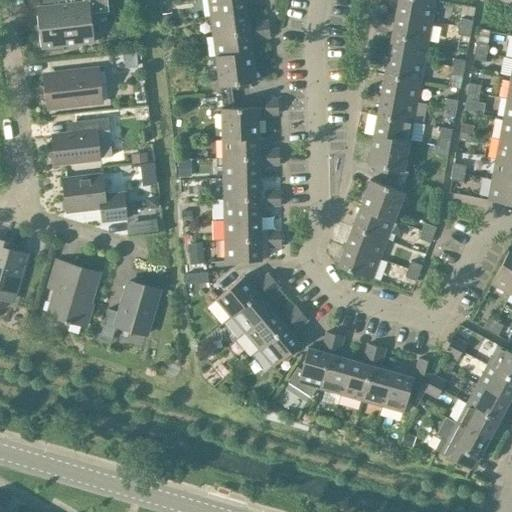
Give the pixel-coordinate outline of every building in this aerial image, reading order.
[(45,48),(45,52),(63,49),(63,45),(94,42),(90,13),(108,11),(107,0),(39,0),(40,6),(36,7),(38,23),(33,27),(39,35),(41,48),(45,48)] [(207,0),(210,16),(246,11),(244,0),(207,0)] [(398,0),(395,15),(431,21),(435,0),(434,0),(398,0)] [(210,16),(213,36),(249,31),(246,11),(210,16)] [(392,35),(428,41),(431,21),(395,15),(392,35)] [(459,26),(471,29),(472,20),(460,18),(459,26)] [(255,22),(256,30),(269,28),(268,21),(255,22)] [(457,35),(469,37),(471,29),(459,26),(457,35)] [(256,30),(257,38),(270,36),(269,28),(256,30)] [(213,36),(215,56),(252,51),(249,31),(213,36)] [(388,55),(424,61),(428,41),(392,35),(388,55)] [(475,51),(486,53),(488,45),(476,43),(475,51)] [(215,56),(221,97),(233,96),(231,84),(256,81),(252,51),(215,56)] [(473,59),(485,62),(486,53),(475,51),(473,59)] [(384,75),(420,81),(424,61),(388,55),(384,75)] [(451,67),(463,69),(465,60),(453,58),(451,67)] [(450,75),(462,77),(463,69),(451,67),(450,75)] [(49,74),(53,108),(101,102),(97,68),(49,74)] [(380,95),(416,101),(420,81),(384,75),(380,95)] [(467,91),(479,93),(480,85),(469,83),(467,91)] [(466,99),(477,102),(479,93),(467,91),(466,99)] [(377,115),(413,122),(416,101),(380,95),(377,115)] [(221,108),(222,138),(258,137),(258,107),(234,107),(233,96),(221,97),(222,108),(221,108)] [(444,107),(456,109),(457,101),(445,98),(444,107)] [(265,99),(265,107),(278,106),(278,99),(265,99)] [(503,119),(511,120),(511,99),(506,99),(503,119)] [(265,107),(265,114),(278,114),(278,106),(265,107)] [(442,115),(454,117),(456,109),(444,107),(442,115)] [(373,135),(409,141),(413,122),(377,115),(373,135)] [(52,135),(55,164),(100,158),(100,157),(112,156),(107,117),(76,121),(77,132),(52,135)] [(499,139),(511,141),(511,120),(503,119),(499,139)] [(460,131),(471,134),(473,125),(461,123),(460,131)] [(458,140),(470,142),(471,134),(460,131),(458,140)] [(395,179),(406,181),(408,171),(404,170),(409,141),(373,135),(367,164),(397,170),(395,179)] [(222,138),(222,158),(259,157),(258,137),(222,138)] [(437,147),(448,149),(450,141),(438,138),(437,147)] [(495,159),(511,161),(511,141),(499,139),(495,159)] [(435,155),(447,157),(448,149),(437,147),(435,155)] [(266,149),(266,157),(279,157),(279,149),(266,149)] [(222,158),(223,178),(259,177),(259,157),(222,158)] [(266,157),(266,165),(279,164),(279,157),(266,157)] [(492,179),(511,182),(511,161),(495,159),(492,179)] [(452,171),(464,174),(466,165),(454,163),(452,171)] [(451,180),(463,182),(464,174),(452,171),(451,180)] [(100,207),(102,221),(127,218),(124,193),(109,195),(104,191),(102,175),(66,179),(66,183),(63,187),(66,211),(100,207)] [(223,178),(223,199),(260,198),(259,177),(223,178)] [(359,207),(394,220),(404,192),(406,181),(395,179),(393,188),(370,179),(359,207)] [(488,200),(511,204),(511,182),(492,179),(488,200)] [(267,190),(267,198),(280,197),(280,190),(267,190)] [(267,198),(267,206),(280,205),(280,197),(267,198)] [(223,199),(224,219),(260,218),(260,198),(223,199)] [(352,226),(386,239),(394,220),(359,207),(352,226)] [(224,219),(224,239),(261,239),(260,218),(224,219)] [(422,231),(433,235),(436,227),(425,223),(422,231)] [(345,246),(379,258),(386,239),(352,226),(345,246)] [(268,231),(268,238),(281,238),(281,230),(268,231)] [(419,239),(430,243),(433,235),(422,231),(419,239)] [(268,238),(268,246),(281,246),(281,238),(268,238)] [(0,293),(3,291),(4,289),(16,292),(27,254),(14,250),(16,244),(0,239),(0,293)] [(224,239),(225,261),(261,260),(261,239),(224,239)] [(188,243),(191,262),(203,261),(200,241),(188,243)] [(337,266),(372,278),(379,258),(345,246),(337,266)] [(491,284),(510,294),(511,289),(511,253),(508,251),(491,284)] [(70,321),(86,326),(92,304),(88,303),(97,272),(56,260),(48,287),(57,290),(50,315),(65,320),(65,322),(69,324),(70,321)] [(410,261),(407,269),(418,273),(421,265),(410,261)] [(404,277),(416,281),(418,273),(407,269),(404,277)] [(257,282),(263,289),(274,280),(268,273),(257,282)] [(216,299),(231,316),(259,292),(244,275),(216,299)] [(263,289),(269,296),(280,287),(274,280),(263,289)] [(100,335),(112,339),(116,325),(146,334),(159,290),(128,281),(119,312),(108,309),(100,335)] [(231,316),(245,333),(273,309),(259,292),(231,316)] [(302,312),(296,306),(285,315),(291,322),(302,312)] [(245,333),(259,349),(286,326),(273,309),(245,333)] [(259,349),(273,366),(301,343),(292,332),(308,319),(302,312),(291,322),(286,326),(259,349)] [(482,328),(490,332),(495,321),(488,317),(482,328)] [(490,332),(497,336),(503,325),(495,321),(490,332)] [(322,345),(331,348),(335,334),(326,332),(322,345)] [(331,348),(339,350),(343,337),(335,334),(331,348)] [(449,345),(461,351),(466,343),(453,337),(449,345)] [(364,357),(372,360),(376,346),(368,344),(364,357)] [(445,353),(457,359),(461,351),(449,345),(445,353)] [(487,365),(511,378),(511,352),(497,345),(487,365)] [(372,360),(381,362),(385,348),(376,346),(372,360)] [(317,388),(319,389),(329,353),(307,347),(301,369),(297,367),(287,382),(311,397),(317,388)] [(319,389),(340,394),(350,359),(329,353),(319,389)] [(415,372),(424,374),(428,360),(419,358),(415,372)] [(340,394),(361,400),(371,365),(350,359),(340,394)] [(361,400),(382,406),(392,371),(371,365),(361,400)] [(477,384),(509,401),(511,395),(511,378),(487,365),(477,384)] [(382,406),(403,412),(413,377),(392,371),(382,406)] [(429,383),(441,390),(445,382),(433,375),(429,383)] [(424,391),(437,397),(441,390),(429,383),(424,391)] [(466,403),(499,420),(509,401),(477,384),(466,403)] [(456,422),(489,439),(499,420),(466,403),(456,422)] [(435,450),(470,469),(476,458),(478,459),(489,439),(456,422),(447,440),(441,437),(435,450)]
